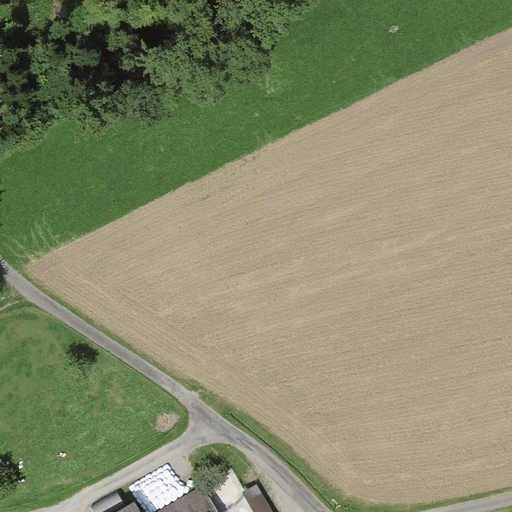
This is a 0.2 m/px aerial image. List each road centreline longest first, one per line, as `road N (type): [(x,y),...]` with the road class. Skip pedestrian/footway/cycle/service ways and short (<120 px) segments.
road 1 (track): [(0,261),(220,424)]
road 2 (track): [(220,424),(69,511)]
road 3 (track): [(220,424),(319,511)]
